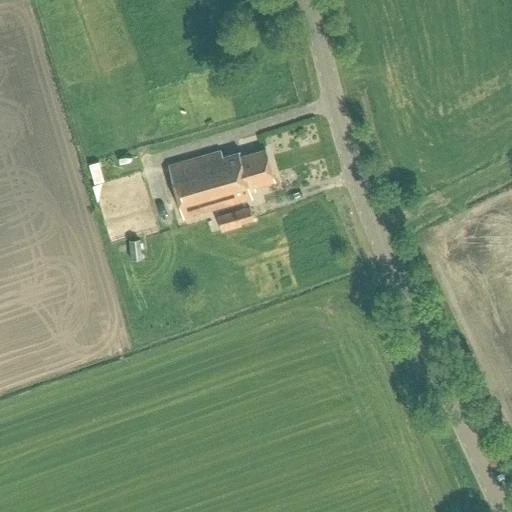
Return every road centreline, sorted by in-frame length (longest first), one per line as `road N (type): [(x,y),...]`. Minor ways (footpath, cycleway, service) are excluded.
road 1 (tertiary): [(504,511),(375,228),(307,0)]
road 2 (track): [(375,228),(511,163)]
